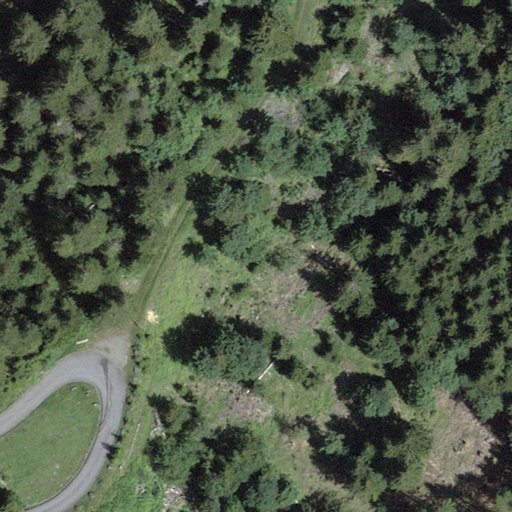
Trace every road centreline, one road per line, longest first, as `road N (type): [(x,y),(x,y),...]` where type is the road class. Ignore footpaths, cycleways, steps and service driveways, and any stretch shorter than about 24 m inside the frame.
road 1 (track): [(106,376),(161,255),(285,54),(305,0)]
road 2 (unclassified): [(0,424),(67,369),(96,369),(112,386),(100,453),(85,479),(46,511)]
